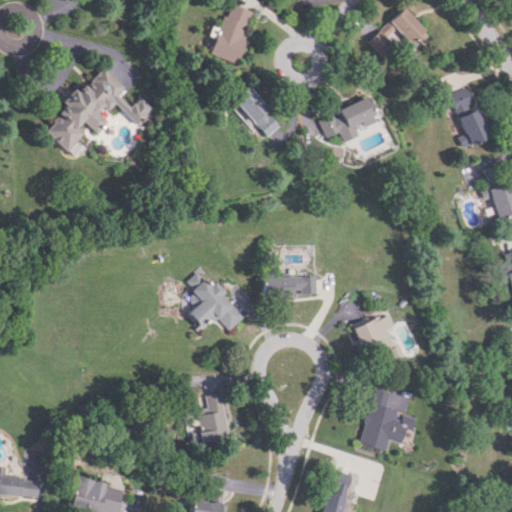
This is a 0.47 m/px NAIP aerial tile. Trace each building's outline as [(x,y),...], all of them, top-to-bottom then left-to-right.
[(206,53),(233,62),(251,11),(224,1),(212,36),(212,37),(206,53)] [(379,55),(402,36),(408,43),(424,29),(403,7),(366,40),(379,55)] [(40,130),(62,150),(79,132),(73,127),(79,121),(92,132),(103,120),(94,111),(99,105),(105,110),(111,103),(136,126),(152,109),(137,96),(127,106),(114,94),(121,86),(100,66),(74,93),(69,88),(57,102),(62,107),(40,130)] [(262,136),(276,123),(242,86),(228,99),(262,136)] [(447,95),(463,133),(456,136),(460,148),(488,136),(467,86),(447,95)] [(334,108),(337,115),(330,117),(328,112),(313,119),(321,137),(334,131),(339,141),(354,135),(349,125),(358,121),(360,126),(372,121),(362,96),(334,108)] [(511,213),(511,194),(508,181),(503,183),(497,164),(482,169),(487,186),(479,189),(482,199),(490,196),(496,218),(511,213)] [(511,251),(503,253),(511,300),(511,251)] [(198,327),(213,315),(224,329),(240,316),(211,281),(206,284),(195,270),(182,280),(191,292),(184,298),(190,306),(184,311),(198,327)] [(313,275),(259,276),(259,296),(290,296),(290,292),(313,292),(313,275)] [(388,344),(383,328),(391,326),(387,313),(351,325),(360,353),(388,344)] [(356,442),(383,450),(385,439),(399,443),(403,428),(410,430),(413,417),(397,413),(398,410),(384,406),(387,392),(371,388),(356,442)] [(201,394),(203,407),(192,409),(194,422),(189,422),(192,442),(224,438),(218,392),(201,394)] [(1,477),(2,467),(0,466),(0,494),(34,496),(35,478),(1,477)] [(337,511),(349,474),(330,468),(316,511),(337,511)] [(222,476),(205,473),(200,499),(217,502),(222,476)] [(67,507),(96,511),(115,511),(121,485),(73,477),(67,507)] [(186,511),(220,511),(222,504),(189,498),(186,511)]
